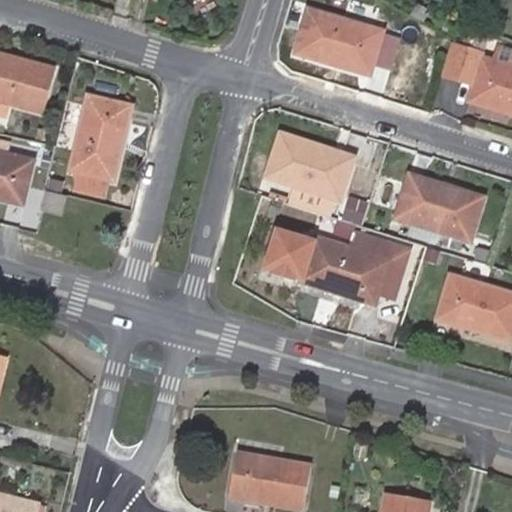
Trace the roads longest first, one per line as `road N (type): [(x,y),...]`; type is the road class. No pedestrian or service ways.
road 1 (residential): [(186,326),(511,416)]
road 2 (residential): [(246,80),(511,158)]
road 3 (residential): [(193,65),(129,310)]
road 4 (residential): [(186,326),(246,80)]
road 5 (residential): [(96,511),(152,453),(186,326)]
road 6 (residential): [(129,310),(96,511)]
road 7 (residential): [(0,4),(193,65)]
road 8 (residential): [(0,278),(129,310)]
